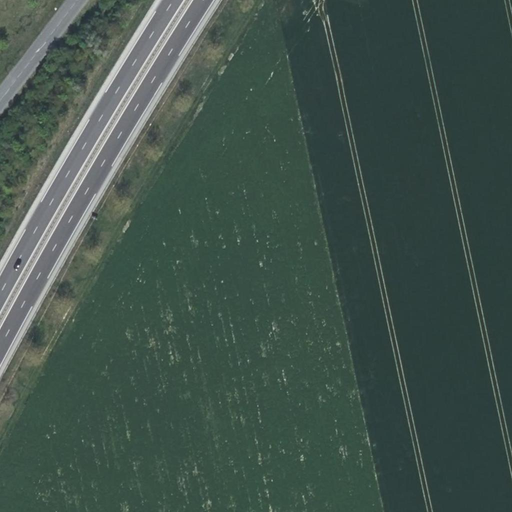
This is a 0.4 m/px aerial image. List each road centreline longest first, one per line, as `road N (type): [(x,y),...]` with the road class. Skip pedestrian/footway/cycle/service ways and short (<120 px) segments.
road 1 (motorway): [(0,341),(200,0)]
road 2 (motorway): [(170,0),(0,289)]
road 3 (secondary): [(74,0),(0,96)]
